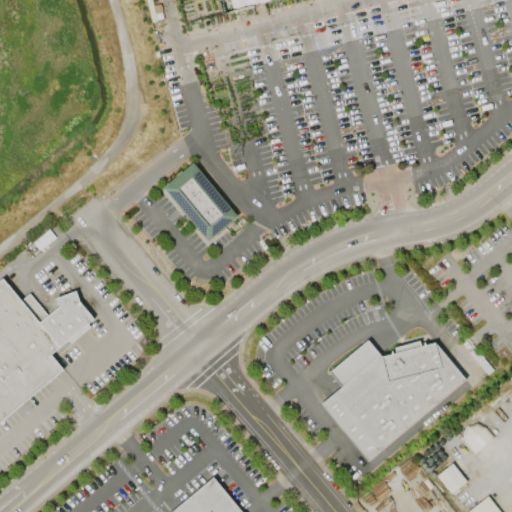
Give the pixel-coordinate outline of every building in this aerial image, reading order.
[(273,0),(232,11),(229,0),(273,0)] [(191,162),(237,216),(207,241),(162,187),(191,162)] [(46,316),(58,306),(55,297),(74,291),(78,301),(92,318),(86,324),(89,326),(69,343),(67,340),(49,354),(62,369),(0,420),(0,278),(1,278),(20,301),(28,294),(46,316)] [(341,386),(328,371),(367,340),(380,356),(394,353),(393,347),(418,340),(420,346),(434,342),(465,380),(367,461),(320,404),(341,386)] [(475,452),(491,438),(476,421),(460,436),(475,452)] [(451,494),(436,476),(452,463),(467,482),(451,494)] [(169,511),(212,477),(241,511),(169,511)] [(468,511),(487,496),(499,511),(468,511)]
